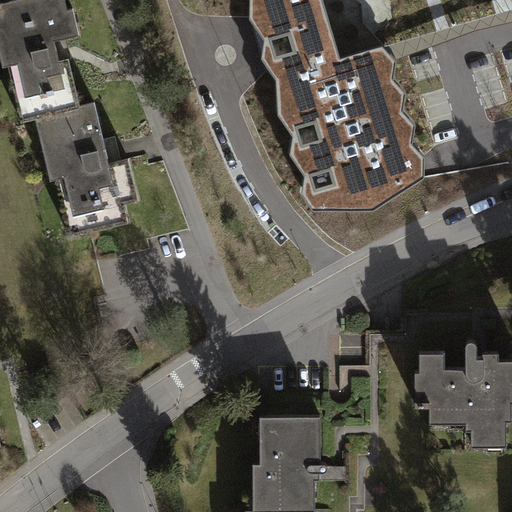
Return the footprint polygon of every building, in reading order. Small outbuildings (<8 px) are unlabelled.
[(65,0),(10,0),(0,2),(14,63),(20,61),(33,119),(48,115),(48,114),(80,106),(80,105),(69,58),(59,60),(55,40),(79,35),(73,8),(67,9),(65,0)] [(242,0),(244,1),(243,31),(260,49),(256,73),(269,92),(269,123),(284,143),(282,167),(297,183),(296,200),(308,216),(373,220),(428,192),(432,161),(417,151),(429,135),(409,121),(415,100),(400,91),(405,65),(399,58),(388,48),(344,60),(331,13),(365,4),(357,0),(242,0)] [(511,9),(388,48),(399,58),(475,29),(511,20),(511,9)] [(48,115),(62,177),(67,176),(81,233),(129,222),(124,203),(139,200),(129,158),(109,162),(95,101),(80,105),(80,106),(48,114),(48,115)] [(449,343),(420,344),(420,364),(416,364),(416,401),(431,401),(431,415),(469,415),(469,423),(474,423),(474,438),(509,438),(509,413),(511,412),(511,351),(502,352),(502,344),(466,344),(466,359),(449,359),(449,343)] [(321,411),(262,411),(262,459),(254,459),(254,506),(246,507),(246,511),(297,511),(298,507),(317,507),(316,473),(321,473),(321,411)]
